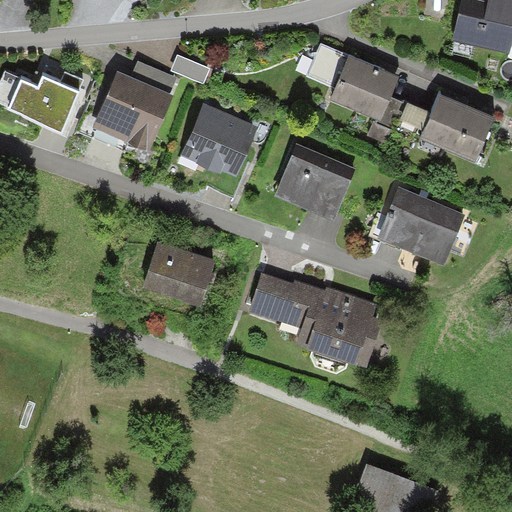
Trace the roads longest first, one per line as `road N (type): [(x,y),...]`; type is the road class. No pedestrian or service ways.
road 1 (residential): [(0,143),(397,278)]
road 2 (residential): [(0,303),(343,420)]
road 3 (residential): [(0,41),(277,18),(342,0)]
road 4 (track): [(343,420),(511,490)]
